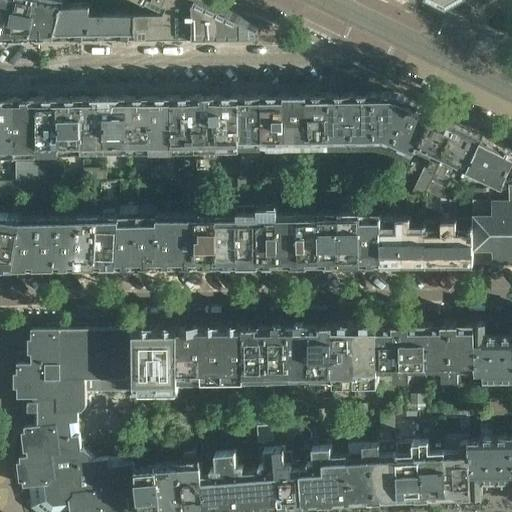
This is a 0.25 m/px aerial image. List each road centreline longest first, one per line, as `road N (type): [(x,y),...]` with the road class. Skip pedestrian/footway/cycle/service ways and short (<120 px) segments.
road 1 (residential): [(511,291),(0,299)]
road 2 (residential): [(0,68),(330,58),(370,45)]
